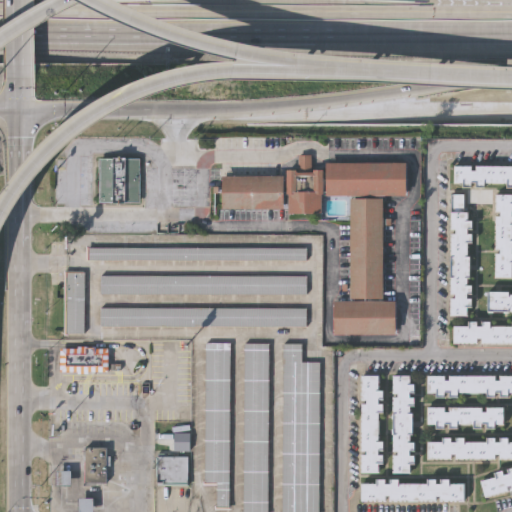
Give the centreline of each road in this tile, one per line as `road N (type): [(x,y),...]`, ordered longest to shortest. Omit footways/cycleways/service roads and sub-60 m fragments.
road 1 (motorway): [(0,31),(511,34)]
road 2 (secondary): [(18,511),(21,67)]
road 3 (motorway): [(433,12),(0,8)]
road 4 (motorway): [(0,219),(67,136),(118,100),(175,79),(319,71)]
road 5 (motorway): [(263,107),(511,78)]
road 6 (secondary): [(263,107),(511,107)]
road 7 (motorway): [(95,0),(159,29),(319,71)]
road 8 (motorway): [(319,71),(511,81)]
road 9 (secondary): [(22,110),(153,109)]
